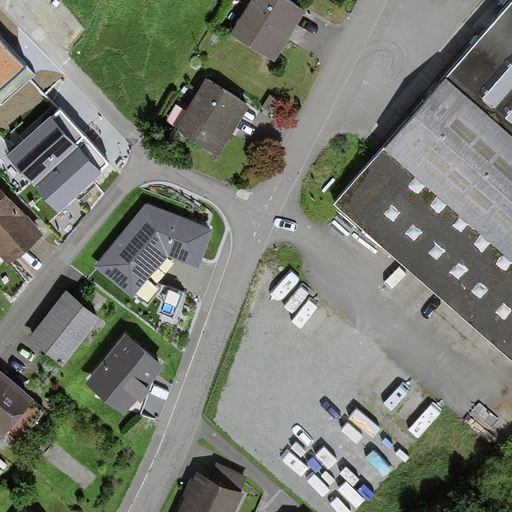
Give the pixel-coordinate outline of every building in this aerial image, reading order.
[(296,10),(277,0),(251,0),(231,35),(269,57),(296,10)] [(511,0),(506,0),(328,207),(511,364),(511,0)] [(0,34),(0,103),(2,105),(36,75),(0,34)] [(241,107),(204,85),(176,131),(212,153),(241,107)] [(60,109),(8,156),(58,210),(109,163),(60,109)] [(0,182),(0,254),(9,263),(44,230),(0,182)] [(168,257),(200,269),(215,230),(146,204),(93,266),(133,299),(168,257)] [(174,319),(184,291),(157,281),(147,309),(174,319)] [(67,290),(29,338),(62,365),(101,317),(67,290)] [(85,383),(124,416),(130,409),(141,414),(153,382),(165,366),(126,334),(85,383)] [(1,373),(0,373),(0,434),(6,440),(37,402),(1,373)] [(179,511),(230,511),(243,480),(216,470),(211,482),(194,476),(179,511)]
